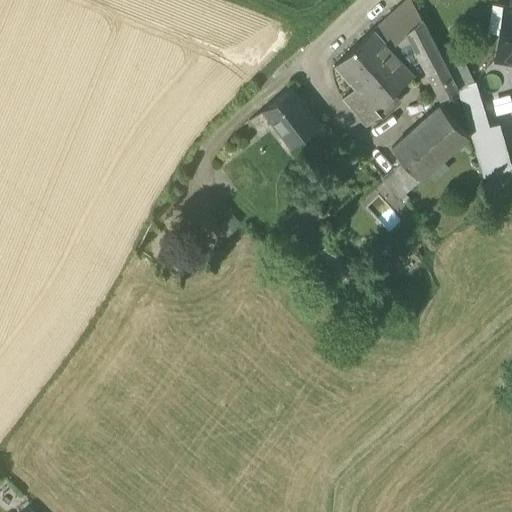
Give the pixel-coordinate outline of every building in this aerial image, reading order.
[(356,88),(373,108),(378,104),(412,74),(423,66),(442,99),(456,92),(457,92),(446,71),(447,70),(440,56),(410,0),(407,0),(336,66),(356,88)] [(487,33),(499,36),(504,8),(491,6),(487,33)] [(511,9),(504,8),(499,36),(494,61),(511,63),(511,9)] [(446,71),(457,92),(458,91),(474,84),(475,84),(457,49),(440,56),(447,70),(446,71)] [(483,177),(510,169),(498,127),(487,130),(474,84),(458,91),(464,112),(483,177)] [(366,125),(378,114),(373,108),(356,88),(343,99),(352,109),(366,125)] [(265,109),(293,145),(306,135),(319,124),(291,89),(265,109)] [(383,110),(378,104),(373,108),(378,114),(383,110)] [(384,178),(400,196),(404,193),(468,135),(452,118),(440,105),(391,149),(403,161),(384,178)] [(306,135),(315,146),(333,132),(323,120),(319,124),(306,135)] [(340,140),(333,132),(315,146),(322,155),(340,140)] [(400,196),(404,201),(408,198),(404,193),(400,196)] [(281,220),(293,236),(320,216),(307,200),(281,220)] [(241,222),(230,211),(215,227),(226,237),(241,222)] [(317,253),(341,282),(351,273),(328,245),(317,253)]
